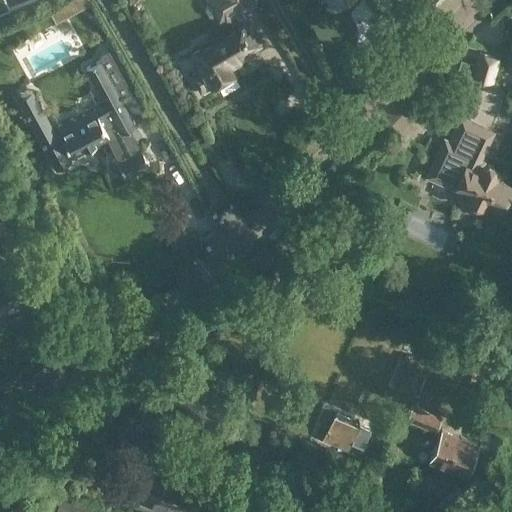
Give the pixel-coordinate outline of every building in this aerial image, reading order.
[(90,0),(62,0),(58,2),(66,16),(92,2),(90,0)] [(225,18),(231,28),(187,54),(197,70),(188,75),(198,93),(231,74),(226,65),(260,45),(246,20),(244,21),(238,10),(253,2),(251,0),(204,0),(218,22),(225,18)] [(500,57),(477,50),(470,76),(475,78),(474,78),(491,83),(491,81),(493,82),(500,57)] [(34,123),(55,163),(71,155),(106,136),(117,158),(134,149),(123,131),(135,124),(119,94),(130,88),(111,54),(85,68),(99,93),(86,100),(92,110),(73,120),(71,116),(56,124),(51,114),(34,123)] [(470,76),(455,73),(452,84),(471,89),(474,78),(475,78),(470,76)] [(445,135),(444,135),(437,152),(462,163),(464,164),(453,188),(465,194),(463,198),(465,199),(469,204),(475,207),(481,206),(500,216),(511,189),(511,183),(502,179),(505,174),(495,170),(494,166),(487,163),(484,165),(483,165),(486,160),(481,158),(483,154),(481,154),(485,145),(471,139),(470,142),(465,140),(468,135),(449,126),(445,135)] [(223,155),(213,139),(203,144),(214,161),(223,155)] [(134,149),(117,158),(127,175),(150,163),(140,146),(134,149)] [(0,246),(20,233),(3,208),(0,210),(0,246)] [(191,227),(183,232),(190,244),(198,239),(191,227)] [(0,319),(3,318),(0,314),(35,291),(18,264),(0,275),(0,319)] [(440,358),(464,368),(460,378),(474,384),(485,358),(483,357),(484,355),(447,340),(440,358)] [(405,353),(392,385),(406,391),(406,392),(411,395),(412,393),(416,394),(429,362),(405,353)] [(257,406),(220,391),(216,401),(252,416),(257,406)] [(405,419),(435,431),(441,417),(411,404),(405,419)] [(321,440),(347,451),(351,442),(362,446),(370,427),(333,411),(321,440)] [(475,443),(439,428),(426,459),(462,474),(475,443)] [(260,443),(237,434),(228,456),(251,465),(260,443)] [(163,511),(187,511),(199,484),(146,461),(132,498),(163,511)]
